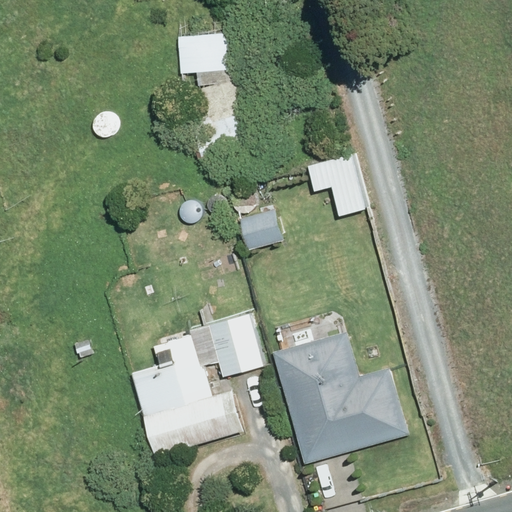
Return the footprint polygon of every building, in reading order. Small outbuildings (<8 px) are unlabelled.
[(240,29),(174,46),(203,161),(270,144),(240,29)] [(318,191),(335,186),(343,216),(372,208),(364,179),(363,178),(362,172),(356,150),(311,163),(318,191)] [(276,202),(240,213),(251,249),(287,238),(276,202)] [(186,236),(147,247),(154,271),(193,260),(186,236)] [(166,365),(136,372),(157,452),(226,435),(207,362),(223,358),(228,378),(267,368),(253,314),(159,338),(166,365)] [(349,329),(274,347),(302,462),(405,437),(388,370),(361,377),(349,329)]
